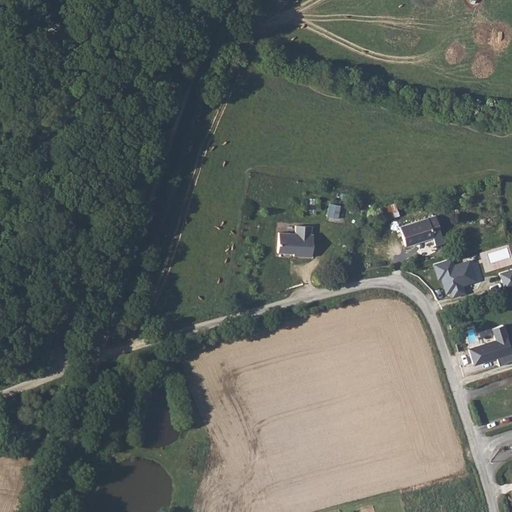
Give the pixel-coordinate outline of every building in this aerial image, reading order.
[(328,203),(325,219),(337,220),(339,205),(328,203)] [(379,207),(382,220),(398,215),(394,203),(379,207)] [(404,224),(410,244),(437,235),(436,232),(443,230),(438,213),(404,224)] [(309,224),(293,223),(293,231),(276,231),(275,251),(287,251),(287,250),(292,250),(291,254),(309,254),(311,232),(309,232),(309,224)] [(452,295),(463,293),(461,284),(483,279),(477,257),(449,264),(448,259),(432,263),(436,280),(440,278),(444,294),(451,292),(452,295)] [(511,269),(499,273),(503,289),(511,286),(511,269)] [(87,281),(95,285),(99,272),(91,270),(87,281)] [(468,349),(472,364),(496,357),(499,366),(511,362),(511,346),(505,322),(490,327),(495,341),(468,349)]
